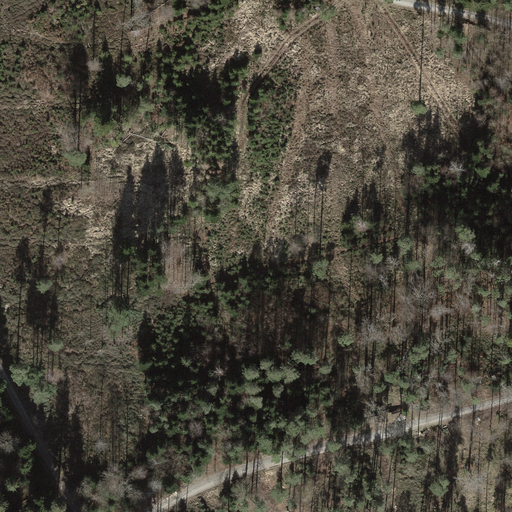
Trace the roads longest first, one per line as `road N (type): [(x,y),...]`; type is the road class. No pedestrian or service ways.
road 1 (track): [(153,511),(192,489),(300,454),(511,396)]
road 2 (track): [(0,366),(73,511)]
